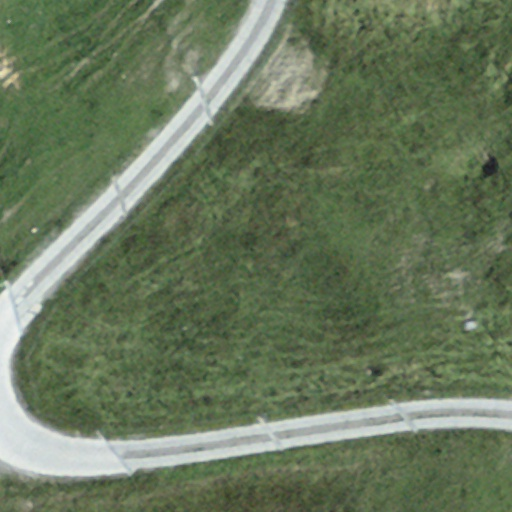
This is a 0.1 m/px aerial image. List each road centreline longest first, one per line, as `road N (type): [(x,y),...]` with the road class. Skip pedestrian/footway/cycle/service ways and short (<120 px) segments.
road 1 (track): [(511,420),(365,423),(165,460),(58,461),(0,427)]
road 2 (track): [(0,330),(33,280),(221,79),(274,0)]
